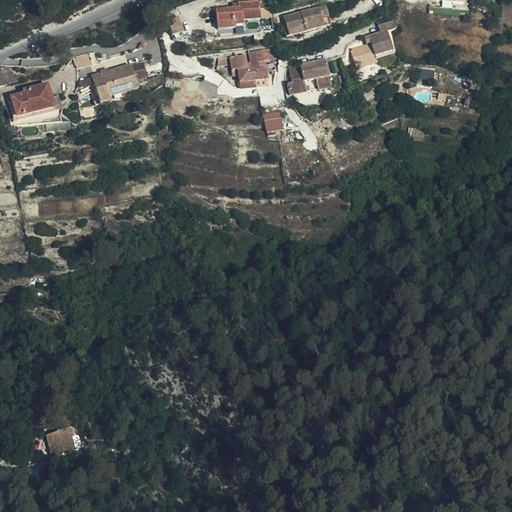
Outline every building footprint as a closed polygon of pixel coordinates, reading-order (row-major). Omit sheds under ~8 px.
[(233,0),(233,1),(225,3),(209,5),(212,26),(229,24),(228,20),(237,19),(236,14),(253,12),(250,0),(233,0)] [(298,21),(299,27),(317,22),(315,12),(322,10),(319,0),(306,0),(278,7),(279,17),(280,25),(298,21)] [(357,46),(359,52),(371,47),(369,42),(384,36),(377,17),(385,13),(382,4),(367,10),(369,18),(359,22),(362,29),(356,31),(341,37),(346,50),(357,46)] [(315,12),(317,22),(324,21),(322,10),(315,12)] [(167,15),(170,32),(180,28),(176,12),(167,15)] [(278,31),(299,27),(298,21),(280,25),(279,17),(276,18),(278,31)] [(273,54),(272,44),(248,47),(249,51),(250,63),(252,63),(255,75),(266,74),(266,67),(274,66),(273,54)] [(348,56),(359,52),(357,46),(346,50),(348,56)] [(297,63),(296,59),(284,63),(284,68),(296,67),(297,76),(288,77),(289,80),(284,81),(286,89),(303,85),(301,75),(312,72),(314,80),(327,77),(319,51),(307,55),(309,60),(297,63)] [(232,54),(233,64),(240,64),(241,76),(255,75),(252,63),(250,63),(246,63),(245,52),(232,54)] [(307,55),(296,59),(297,63),(309,60),(307,55)] [(146,56),(132,60),(137,79),(152,75),(146,56)] [(137,79),(132,60),(92,70),(100,101),(131,93),(130,88),(139,86),(137,79)] [(296,67),(284,68),(284,77),(288,77),(297,76),(296,67)] [(15,112),(53,103),(47,78),(21,84),(22,89),(9,92),(15,112)] [(92,78),(78,80),(81,91),(94,89),(92,78)] [(264,110),(268,127),(275,126),(275,120),(282,120),(281,108),(264,110)] [(65,432),(62,425),(52,428),(54,436),(65,432)] [(54,464),(76,456),(69,436),(45,444),(54,464)] [(11,492),(46,481),(43,471),(8,482),(11,492)]
